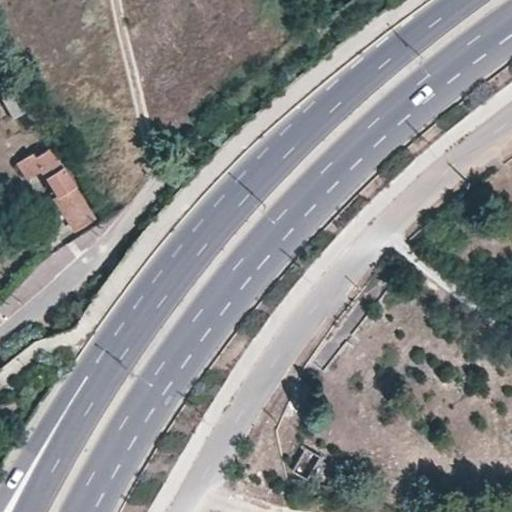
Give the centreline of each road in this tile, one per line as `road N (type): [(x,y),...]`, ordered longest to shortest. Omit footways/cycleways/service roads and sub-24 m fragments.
road 1 (primary): [(87,506),(175,357),(238,277),(439,86),(511,33)]
road 2 (unclassified): [(186,511),(241,408),(343,269),(511,120)]
road 3 (primary): [(463,0),(342,98),(160,291)]
road 4 (primary): [(160,291),(65,394),(0,501)]
road 5 (primary): [(160,291),(35,511)]
road 6 (residential): [(158,179),(109,242),(0,343)]
road 7 (track): [(158,179),(116,0)]
